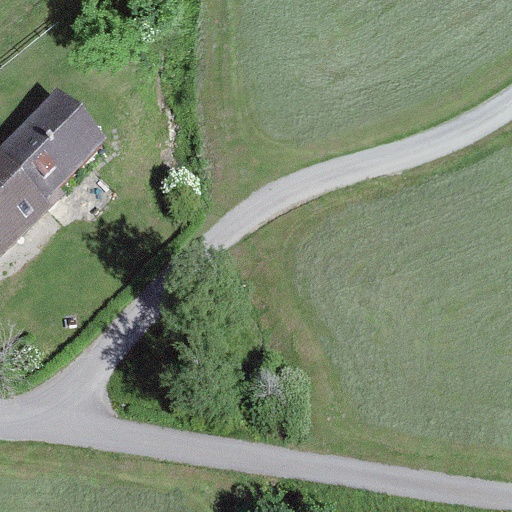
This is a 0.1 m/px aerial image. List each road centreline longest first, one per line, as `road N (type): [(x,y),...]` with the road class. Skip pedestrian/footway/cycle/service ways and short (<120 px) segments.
road 1 (track): [(51,426),(179,277),(256,212),(292,190),(472,132),(511,107)]
road 2 (unclassified): [(511,497),(0,419)]
